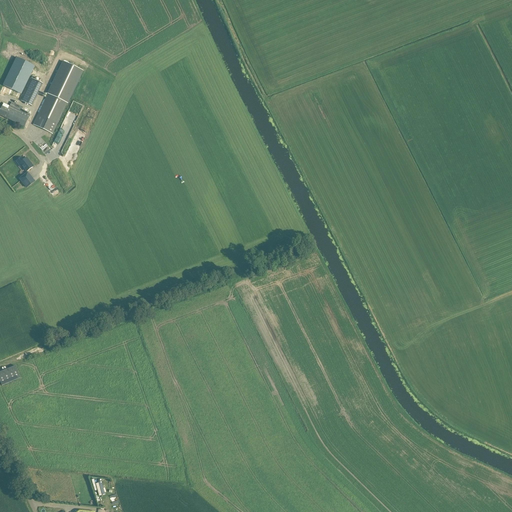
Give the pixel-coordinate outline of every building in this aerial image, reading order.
[(17,58),(4,86),(12,90),(10,95),(17,98),(19,93),(22,94),(35,66),(17,58)] [(83,71),(64,62),(50,90),(34,125),(53,134),(69,99),(83,71)] [(32,106),(43,84),(32,78),(25,92),(21,100),(32,106)] [(0,111),(0,114),(25,127),(30,115),(21,111),(23,107),(11,102),(8,109),(3,106),(0,111)] [(23,160),(21,157),(20,157),(16,160),(16,161),(21,167),(23,166),(27,171),(33,166),(31,163),(30,164),(26,158),(23,160)] [(27,188),(35,181),(28,173),(21,180),(27,188)] [(15,366),(0,372),(0,380),(2,385),(20,378),(15,366)] [(107,494),(111,508),(120,505),(117,493),(111,495),(111,493),(107,494)]
